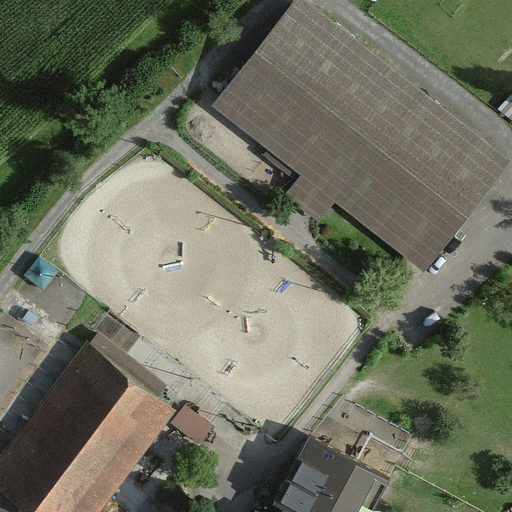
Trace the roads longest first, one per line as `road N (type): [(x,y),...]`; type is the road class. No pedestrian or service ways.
road 1 (track): [(240,511),(266,465),(388,319),(154,117),(73,187),(0,287)]
road 2 (track): [(388,319),(412,291),(511,239)]
